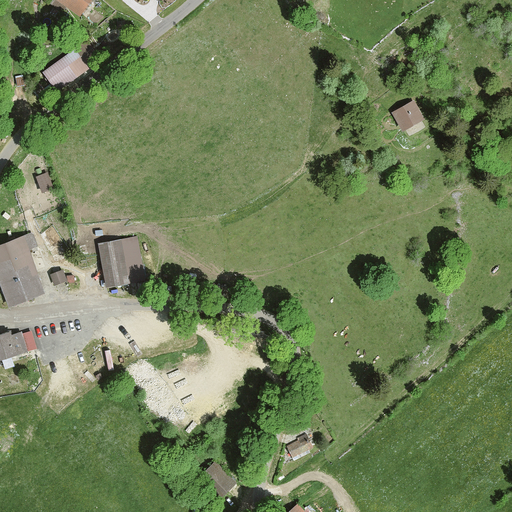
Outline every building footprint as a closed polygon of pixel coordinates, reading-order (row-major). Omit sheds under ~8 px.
[(61,0),(85,17),(96,0),(61,0)] [(80,45),(45,69),(59,89),(94,66),(80,45)] [(411,99),(390,112),(402,133),(424,120),(411,99)] [(53,189),(46,172),(34,177),(41,194),(53,189)] [(31,232),(0,243),(0,288),(7,307),(42,294),(26,251),(36,247),(31,232)] [(137,236),(96,242),(103,287),(144,281),(137,236)] [(62,269),(50,274),(55,285),(66,281),(62,269)] [(21,328),(0,334),(0,359),(28,351),(21,328)] [(0,436),(0,468),(13,443),(0,436)] [(306,436),(286,446),(291,457),(311,447),(306,436)] [(213,460),(199,475),(222,498),(236,483),(213,460)] [(304,511),(296,503),(286,511),(304,511)]
